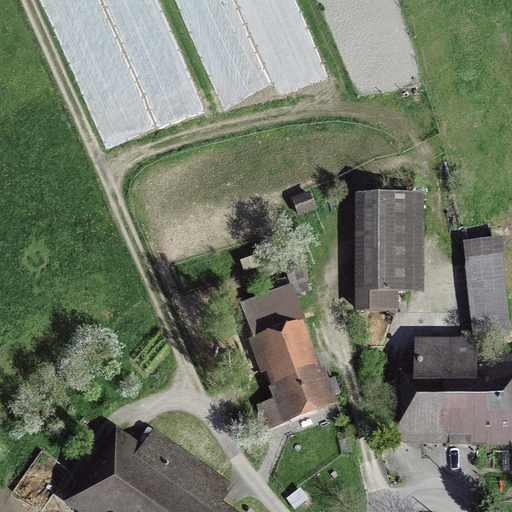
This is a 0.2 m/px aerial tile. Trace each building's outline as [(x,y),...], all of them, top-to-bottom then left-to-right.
[(425,203),(371,202),(368,290),(402,291),(424,291),(425,203)] [(511,278),(509,248),(479,251),(487,329),(511,326),(511,278)] [(402,291),(368,290),(367,311),(401,312),(402,291)] [(253,316),(268,351),(305,336),(289,300),(253,316)] [(305,336),(268,351),(288,402),(267,410),(274,426),(333,402),(305,336)] [(511,432),(511,370),(455,370),(456,345),(418,345),(417,370),(406,370),(403,431),(511,432)] [(149,464),(125,448),(83,511),(218,511),(229,497),(157,451),(149,464)]
